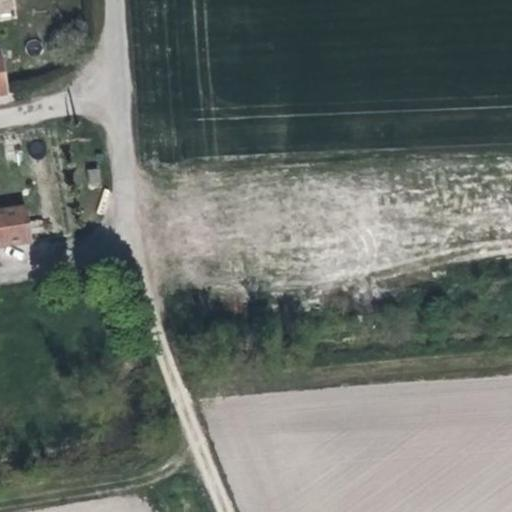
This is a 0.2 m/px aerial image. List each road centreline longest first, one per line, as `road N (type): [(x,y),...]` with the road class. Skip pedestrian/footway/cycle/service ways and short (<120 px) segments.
road 1 (residential): [(143,303),(118,0)]
road 2 (track): [(143,303),(221,511)]
road 3 (track): [(192,440),(145,478),(0,501)]
